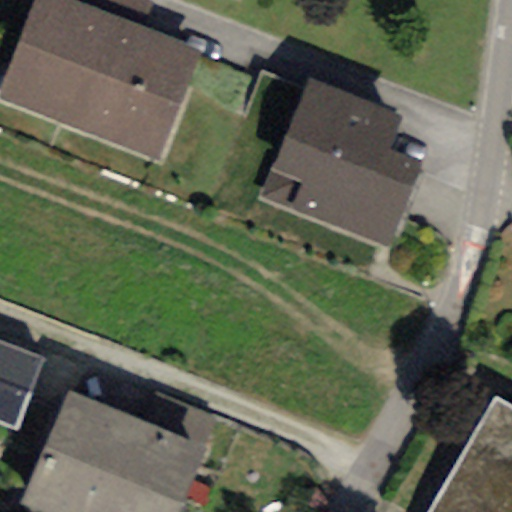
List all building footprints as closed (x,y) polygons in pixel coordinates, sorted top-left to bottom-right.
[(201,57),(51,0),(36,0),(0,94),(0,103),(161,164),(201,57)] [(402,127),(307,88),(259,204),(388,257),(421,176),(387,162),(402,127)] [(46,368),(0,349),(0,428),(19,436),(46,368)] [(182,511),(204,457),(66,402),(22,511),(182,511)] [(511,511),(511,415),(493,405),(430,511),(511,511)]
